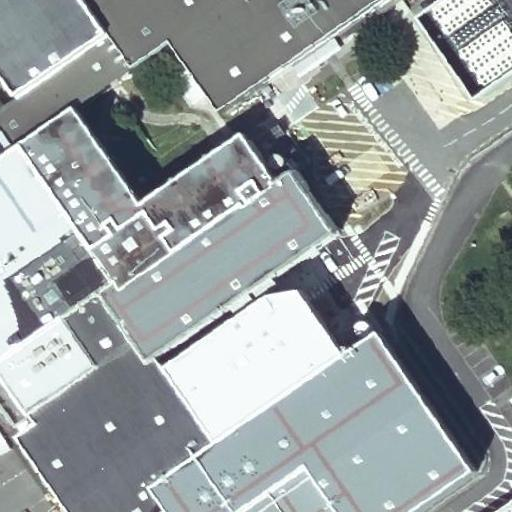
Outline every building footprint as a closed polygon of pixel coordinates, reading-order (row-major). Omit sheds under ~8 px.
[(90,0),(115,35),(23,98),(6,110),(0,114),(0,142),(10,157),(81,108),(176,43),(223,112),(386,0),(90,0)] [(0,0),(0,64),(23,98),(115,35),(90,0),(0,0)] [(511,82),(511,0),(456,0),(424,22),(481,103),(511,82)] [(0,163),(10,157),(0,142),(0,114),(6,110),(0,101),(0,163)] [(81,108),(10,157),(0,163),(0,402),(17,427),(34,416),(104,368),(70,319),(106,295),(121,284),(90,240),(146,202),(81,108)] [(282,183),(247,132),(146,202),(90,240),(121,284),(106,295),(153,364),(162,358),(341,236),(297,172),(282,183)] [(169,368),(221,443),(349,356),(304,291),(274,295),(169,368)] [(106,295),(70,319),(104,368),(34,416),(40,425),(23,437),(74,511),(170,511),(172,511),(156,488),(221,443),(169,368),(162,358),(153,364),(106,295)] [(221,443),(156,488),(172,511),(250,511),(276,494),(288,511),(418,511),(479,471),(383,332),(349,356),(221,443)] [(0,455),(0,488),(16,475),(0,455)] [(288,511),(276,494),(250,511),(288,511)]
